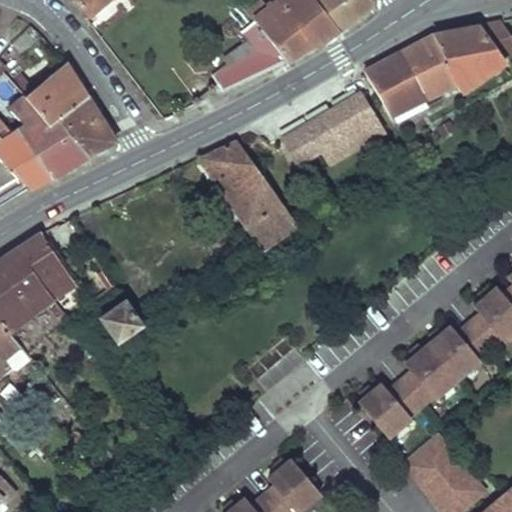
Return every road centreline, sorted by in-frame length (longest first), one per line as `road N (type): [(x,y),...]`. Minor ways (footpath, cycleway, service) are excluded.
road 1 (secondary): [(148,156),(260,101),(410,10)]
road 2 (residential): [(315,405),(511,241)]
road 3 (residential): [(148,156),(73,34),(22,0)]
road 4 (residential): [(315,405),(184,511)]
road 5 (secondary): [(0,234),(148,156)]
road 6 (residential): [(399,511),(315,405)]
